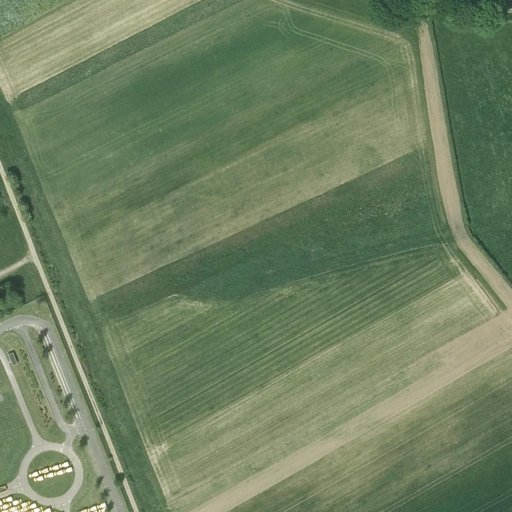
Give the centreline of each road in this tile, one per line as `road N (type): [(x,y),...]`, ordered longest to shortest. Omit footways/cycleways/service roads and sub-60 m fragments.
road 1 (track): [(136,511),(0,167)]
road 2 (unclassified): [(87,424),(49,327),(20,322)]
road 3 (unclassified): [(73,430),(61,423),(20,322)]
